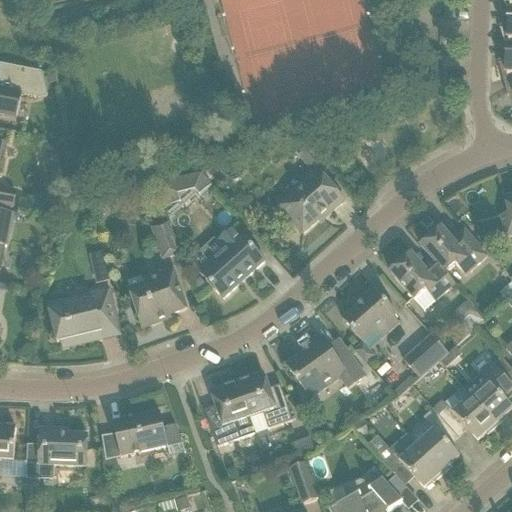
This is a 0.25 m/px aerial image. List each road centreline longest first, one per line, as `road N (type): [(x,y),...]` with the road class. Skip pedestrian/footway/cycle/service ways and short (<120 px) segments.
road 1 (unclassified): [(490,152),(418,189),(326,278),(239,341),(151,372),(57,388),(0,387)]
road 2 (unclassified): [(490,152),(478,104),(481,0)]
